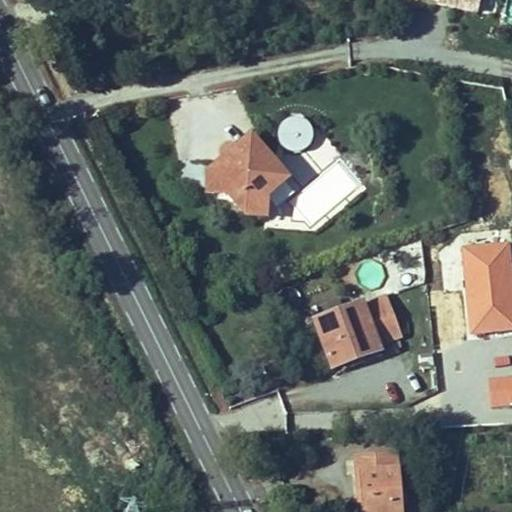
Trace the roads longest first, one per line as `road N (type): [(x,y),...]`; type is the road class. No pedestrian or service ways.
road 1 (secondary): [(0,50),(235,511)]
road 2 (unknown): [(33,113),(349,43),(391,40),(511,62)]
